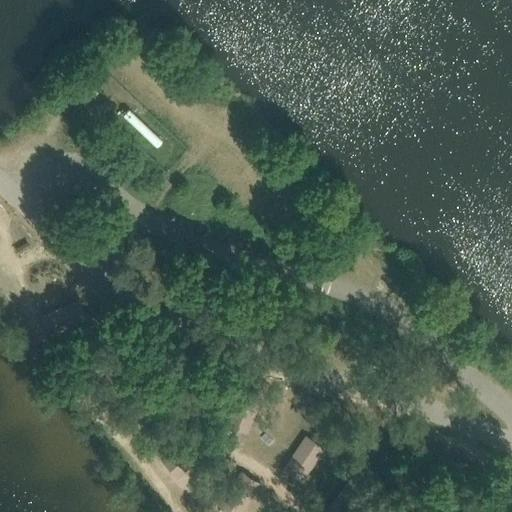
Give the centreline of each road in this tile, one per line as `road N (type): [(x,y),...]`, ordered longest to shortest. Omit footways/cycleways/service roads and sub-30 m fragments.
road 1 (unclassified): [(511,445),(430,403),(251,352),(133,303),(0,182)]
road 2 (track): [(24,205),(53,167),(81,170),(158,227),(405,328),(511,417)]
road 3 (unknown): [(291,511),(200,390),(191,327)]
